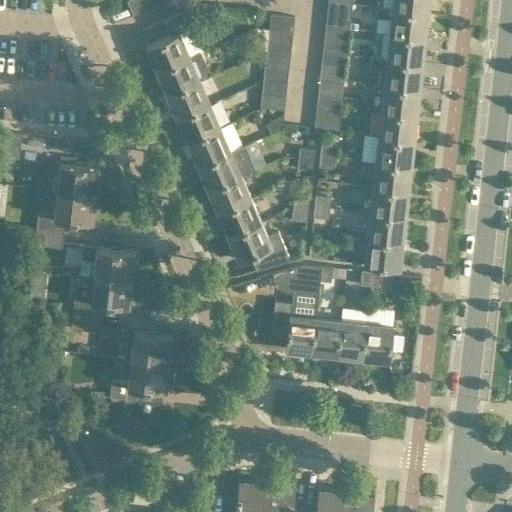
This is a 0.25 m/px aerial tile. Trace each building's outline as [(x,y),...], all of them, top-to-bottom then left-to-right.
[(126,0),(133,14),(158,3),(156,0),(126,0)] [(340,0),(328,0),(327,11),(351,14),(352,1),(340,0)] [(393,0),(392,7),(428,11),(428,0),(393,0)] [(377,5),(376,15),(391,17),(389,32),(425,36),(428,11),(392,7),(377,5)] [(189,55),(179,31),(193,25),(186,8),(164,18),(171,34),(146,45),(156,69),(189,55)] [(327,11),(326,24),(349,27),(351,14),(327,11)] [(271,12),(269,26),(293,29),(294,15),(271,12)] [(326,24),(324,37),(348,40),(349,27),(326,24)] [(269,26),(268,39),(291,42),(293,29),(269,26)] [(389,32),(387,58),(422,62),(425,36),(389,32)] [(324,37),(323,50),(346,53),(348,40),(324,37)] [(268,39),(266,53),(290,55),(291,42),(268,39)] [(156,69),(167,92),(199,78),(211,73),(201,50),(189,55),(156,69)] [(323,50),(321,63),(345,65),(346,53),(323,50)] [(266,53),(264,66),(288,69),(290,55),(266,53)] [(384,83),(384,84),(419,88),(422,62),(387,58),(371,56),(370,66),(381,67),(379,82),(384,83)] [(321,63),(320,75),(343,78),(345,65),(321,63)] [(264,66),(263,80),(287,82),(288,69),(264,66)] [(320,75),(318,88),(342,91),(343,78),(320,75)] [(167,92),(177,116),(209,102),(199,78),(167,92)] [(263,80),(261,93),(285,96),(287,82),(263,80)] [(373,83),(372,89),(374,93),(382,93),(381,110),(416,114),(419,88),(384,84),(373,83)] [(318,88),(317,101),(341,104),(342,91),(318,88)] [(285,96),(261,93),(260,107),(284,109),(285,96)] [(317,101),(315,114),(339,117),(341,104),(317,101)] [(177,116),(187,140),(220,126),(209,102),(177,116)] [(381,110),(378,135),(413,139),(416,114),(381,110)] [(281,127),(282,113),(267,123),(270,132),(281,127)] [(339,117),(315,114),(314,127),(338,129),(339,117)] [(220,126),(187,140),(197,164),(226,151),(230,150),(220,126)] [(22,132),(0,129),(0,152),(19,154),(22,132)] [(378,135),(375,161),(410,165),(413,139),(378,135)] [(230,150),(197,164),(207,187),(240,173),(255,167),(245,144),(242,145),(230,150)] [(321,144),(320,154),(335,155),(336,145),(321,144)] [(299,148),(298,157),(313,159),(314,150),(299,148)] [(335,155),(320,154),(319,164),(334,165),(335,155)] [(313,159),(298,157),(296,168),(311,170),(313,159)] [(59,160),(56,188),(96,192),(99,165),(59,160)] [(375,161),(372,186),(407,190),(410,165),(375,161)] [(207,187),(218,211),(250,197),(240,173),(207,187)] [(372,186),(369,211),(404,215),(407,190),(372,186)] [(37,209),(35,226),(63,229),(65,217),(92,220),(96,192),(56,188),(53,211),(37,209)] [(315,195),(313,204),(328,206),(330,197),(315,195)] [(218,211),(228,234),(260,220),(250,197),(218,211)] [(294,198),(293,207),(308,209),(309,200),(294,198)] [(328,206),(313,204),(312,215),(327,217),(328,206)] [(308,209),(293,207),(292,218),(307,220),(308,209)] [(369,211),(366,237),(401,241),(404,215),(369,211)] [(260,220),(228,234),(238,259),(249,254),(256,269),(290,259),(277,230),(266,235),(260,220)] [(63,229),(35,226),(33,242),(61,246),(63,229)] [(401,241),(366,237),(363,263),(399,267),(401,241)] [(83,243),(82,258),(89,259),(88,272),(92,272),(132,277),(135,248),(95,244),(83,243)] [(309,246),(308,256),(324,258),(325,248),(309,246)] [(304,261),(272,271),(276,286),(300,289),(318,291),(320,278),(321,264),(322,264),(304,261)] [(321,264),(320,278),(332,279),(333,265),(321,264)] [(360,282),(370,283),(372,268),(361,267),(360,282)] [(372,268),(370,283),(381,284),(382,270),(372,268)] [(74,293),(72,310),(99,313),(101,302),(129,305),(132,277),(92,272),(91,285),(75,283),(74,293)] [(275,298),(271,334),(287,335),(285,347),(311,350),(312,349),(315,315),(290,312),(292,300),(275,298)] [(99,313),(72,310),(70,327),(98,330),(99,313)] [(312,349),(311,350),(337,353),(341,318),(315,315),(312,349)] [(341,318),(337,353),(362,356),(366,321),(341,318)] [(366,321),(362,356),(389,359),(392,323),(366,321)] [(132,329),(129,357),(169,361),(172,333),(132,329)] [(169,361),(129,357),(126,379),(110,378),(109,394),(137,398),(138,386),(166,389),(169,361)] [(234,511),(263,511),(267,479),(239,476),(237,496),(234,511)] [(303,511),(304,511),(292,510),(295,482),(267,479),(263,511),(303,511)] [(312,511),(304,511),(303,511),(343,511),(346,488),(319,485),(315,511),(312,511)] [(346,488),(343,511),(371,511),(374,491),(346,488)]
